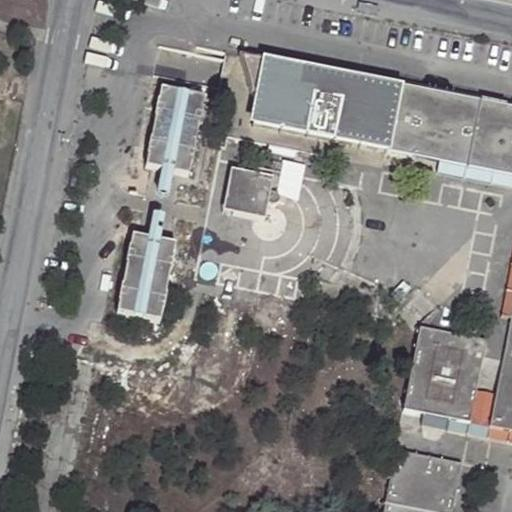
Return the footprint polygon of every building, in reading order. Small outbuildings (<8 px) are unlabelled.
[(254,128),(388,155),(388,153),(401,87),(241,57),(255,98),(261,99),(254,128)] [(441,165),(448,166),(463,100),(401,87),(388,153),(418,160),(421,146),(443,150),(441,165)] [(156,115),(153,130),(151,138),(148,138),(145,157),(147,157),(146,169),(161,171),(174,173),(189,176),(190,168),(192,168),(196,149),(194,149),(198,127),(200,127),(204,109),(202,109),(204,97),(161,91),(159,101),(156,101),(153,115),(156,115)] [(511,109),(496,107),(463,100),(448,166),(511,179),(511,109)] [(225,150),(227,138),(215,136),(212,147),(225,150)] [(421,146),(418,160),(441,165),(443,150),(421,146)] [(440,175),(446,176),(448,166),(441,165),(440,175)] [(268,205),(280,207),(281,199),(275,197),(279,172),(244,166),(243,173),(230,171),(222,213),(265,221),(268,205)] [(511,179),(448,166),(446,176),(511,188),(511,179)] [(170,192),(174,173),(161,171),(157,194),(159,196),(161,197),(164,197),(166,196),(169,195),(170,192)] [(150,220),(147,241),(159,243),(162,223),(161,221),(159,219),(157,218),(154,218),(152,219),(150,220)] [(175,246),(159,243),(147,241),(131,238),(128,249),(127,249),(122,267),(125,268),(115,305),(117,305),(116,317),(159,324),(161,314),(162,315),(165,300),(164,300),(168,274),(170,275),(175,246)] [(511,269),(503,318),(511,319),(511,269)] [(511,328),(499,395),(492,431),(511,434),(511,328)] [(405,413),(425,417),(471,427),(478,391),(487,344),(422,331),(405,413)] [(492,431),(499,395),(486,392),(478,391),(471,427),(492,431)] [(511,446),(511,434),(492,431),(471,427),(425,417),(423,429),(478,440),(511,446)] [(386,511),(456,511),(465,468),(397,456),(386,511)]
